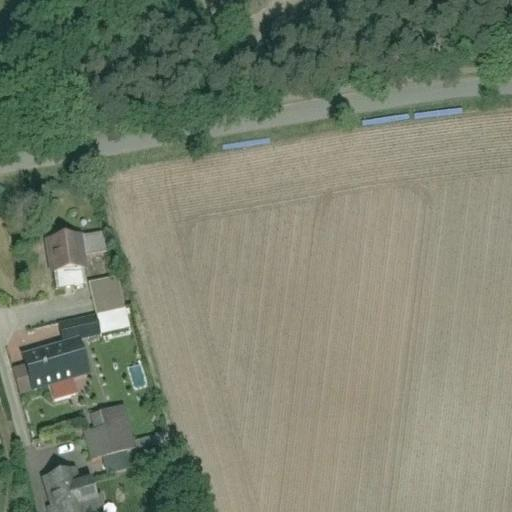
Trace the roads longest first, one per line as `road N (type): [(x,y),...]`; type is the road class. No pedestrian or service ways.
road 1 (unclassified): [(0,166),(273,118),(511,88)]
road 2 (track): [(0,142),(193,0)]
